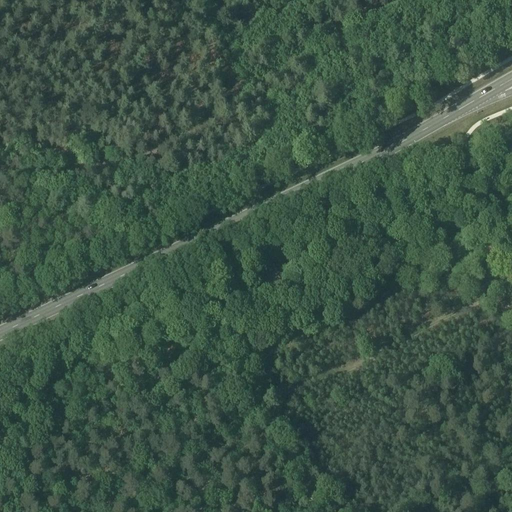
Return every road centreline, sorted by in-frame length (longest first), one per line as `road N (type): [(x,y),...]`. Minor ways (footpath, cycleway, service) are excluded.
road 1 (secondary): [(0,327),(511,79)]
road 2 (track): [(0,458),(155,307),(184,301),(324,511)]
road 3 (track): [(406,0),(240,89),(170,138),(114,162),(53,173),(3,162)]
